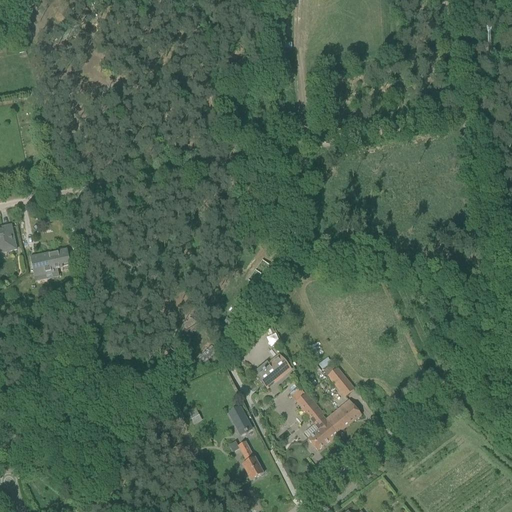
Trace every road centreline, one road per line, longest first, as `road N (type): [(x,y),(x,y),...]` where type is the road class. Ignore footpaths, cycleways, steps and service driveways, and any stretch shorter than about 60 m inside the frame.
road 1 (track): [(463,113),(29,201)]
road 2 (tertiary): [(296,511),(469,366)]
road 3 (track): [(463,113),(509,328)]
